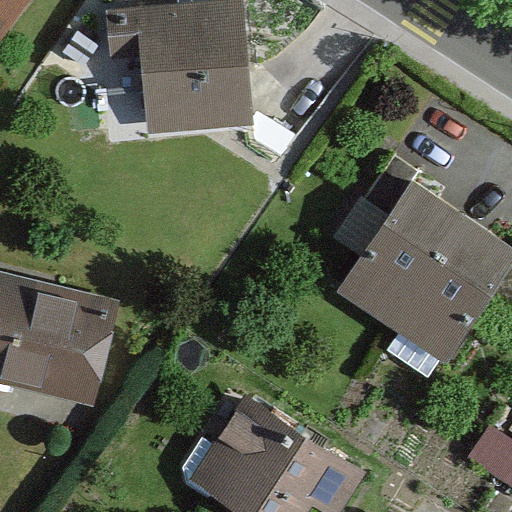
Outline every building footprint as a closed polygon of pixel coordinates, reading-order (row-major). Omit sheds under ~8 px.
[(0,0),(0,34),(21,0),(0,0)] [(237,4),(112,15),(115,51),(146,49),(152,122),(247,114),(237,4)] [(442,354),(511,253),(511,243),(401,167),(326,274),(442,354)] [(109,304),(0,277),(0,370),(88,390),(109,304)] [(326,511),(359,461),(242,388),(187,474),(247,511),(326,511)] [(474,451),(511,474),(511,426),(496,417),(474,451)]
